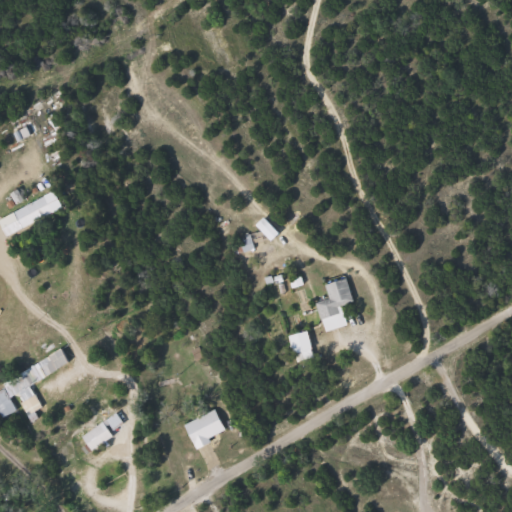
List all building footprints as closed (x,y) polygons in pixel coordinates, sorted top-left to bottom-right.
[(19,214),(51,197),(60,214),(27,231),(19,214)] [(238,255),(235,243),(254,238),(257,250),(238,255)] [(329,332),(321,303),(334,300),(330,285),(351,279),(357,302),(345,306),(351,326),(329,332)] [(318,359),(300,362),(295,335),(313,332),(318,359)] [(7,384),(67,351),(75,364),(33,387),(49,415),(37,421),(22,394),(15,398),(22,410),(9,418),(0,401),(0,394),(10,389),(7,384)] [(189,424),(219,411),(229,434),(199,447),(189,424)] [(115,430),(119,436),(97,452),(86,438),(119,413),(126,423),(115,430)]
